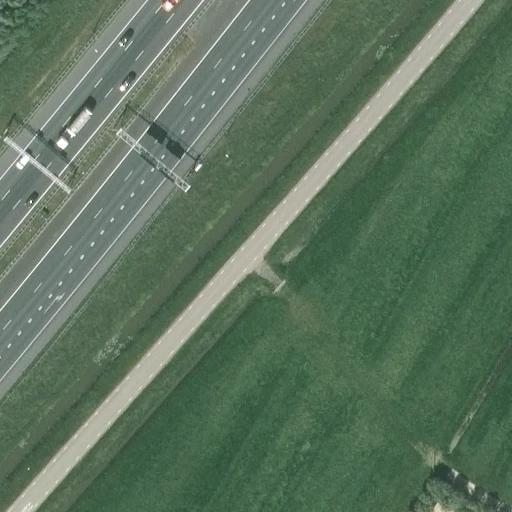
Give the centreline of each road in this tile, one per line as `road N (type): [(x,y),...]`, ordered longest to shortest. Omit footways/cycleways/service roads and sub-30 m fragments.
road 1 (tertiary): [(17,511),(466,0)]
road 2 (motorway): [(0,340),(274,0)]
road 3 (motorway): [(174,0),(0,211)]
